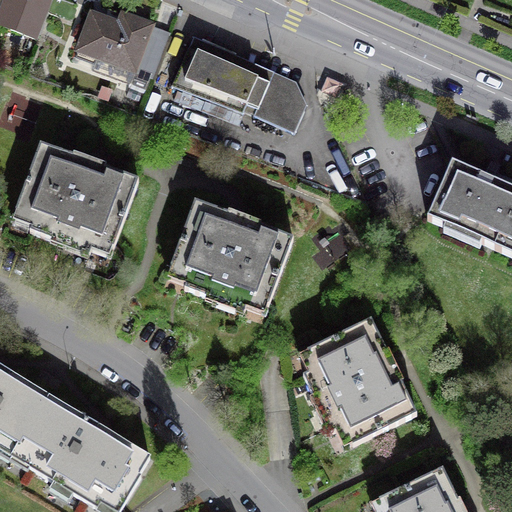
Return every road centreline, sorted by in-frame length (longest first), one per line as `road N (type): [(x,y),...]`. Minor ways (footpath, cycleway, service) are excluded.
road 1 (residential): [(0,305),(64,333),(148,388),(266,511)]
road 2 (secondary): [(511,95),(285,0)]
